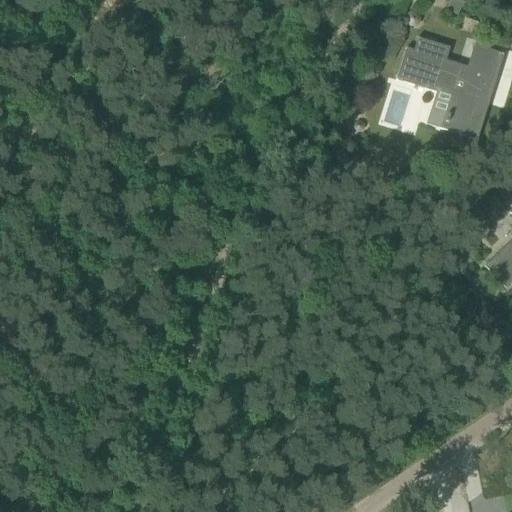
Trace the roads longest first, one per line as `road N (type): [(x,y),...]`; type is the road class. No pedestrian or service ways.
road 1 (track): [(138,511),(265,161),(297,98),(365,0)]
road 2 (unclassified): [(366,511),(511,408)]
